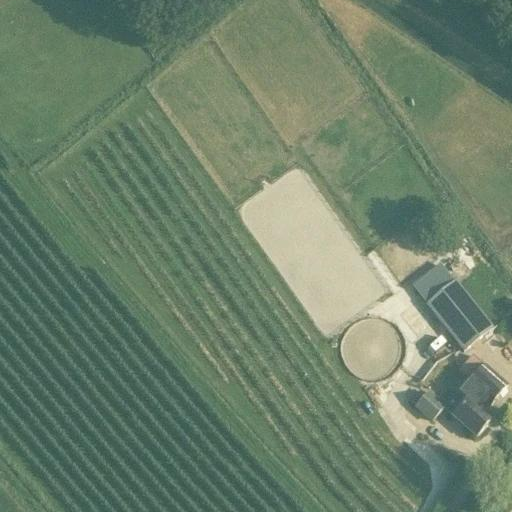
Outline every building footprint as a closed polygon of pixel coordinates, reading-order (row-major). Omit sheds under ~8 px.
[(442,268),(413,291),(426,306),(455,283),(442,268)] [(455,283),(426,306),(463,355),(492,331),(469,301),(461,292),(455,283)] [(469,400),(481,411),(486,404),(491,407),(507,388),(472,359),(460,372),(468,380),(467,381),(459,391),(469,400)] [(408,403),(415,409),(432,424),(444,411),(426,397),(425,398),(418,392),(408,403)] [(493,421),(481,411),(469,400),(451,420),(475,440),(493,421)]
